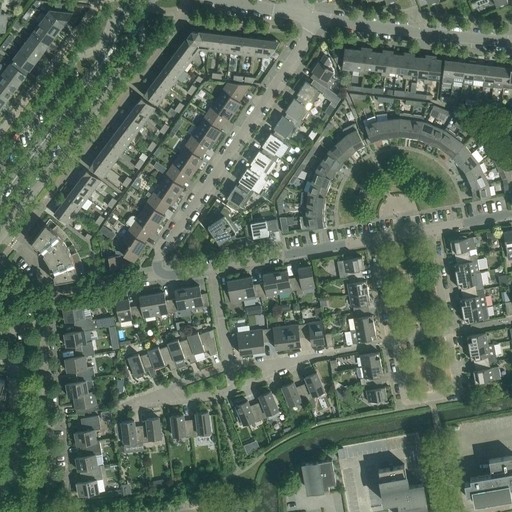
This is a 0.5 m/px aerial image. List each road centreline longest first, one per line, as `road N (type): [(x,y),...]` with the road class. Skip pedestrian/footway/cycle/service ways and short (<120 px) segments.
road 1 (residential): [(375,239),(404,395),(431,396),(458,384),(428,229)]
road 2 (residential): [(162,273),(160,255),(306,35),(303,16)]
road 3 (residential): [(3,235),(142,48),(138,24)]
road 4 (residential): [(511,40),(303,16)]
road 5 (residential): [(119,23),(75,59),(0,158)]
road 6 (residential): [(139,401),(217,392),(311,356)]
road 7 (secondary): [(0,197),(104,60)]
road 8 (residential): [(212,268),(375,239)]
road 9 (residential): [(50,496),(44,370)]
